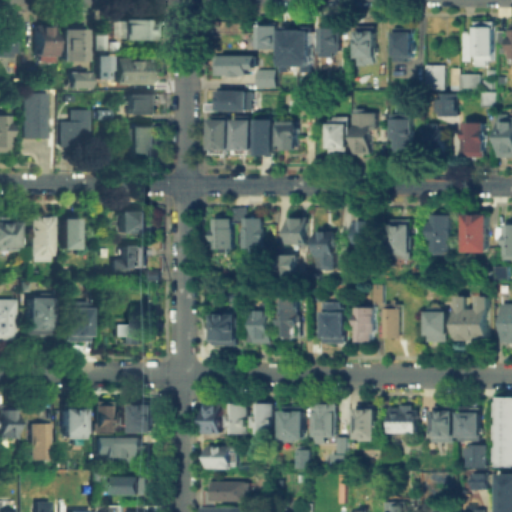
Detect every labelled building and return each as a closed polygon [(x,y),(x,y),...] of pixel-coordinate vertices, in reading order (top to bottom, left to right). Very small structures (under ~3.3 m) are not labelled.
[(156,22),(156,40),(126,40),(126,21),(156,22)] [(275,22),(255,22),(255,46),(275,46),(275,22)] [(477,58),(477,24),(496,24),(496,59),(477,58)] [(83,25),(83,60),(62,59),(63,25),(83,25)] [(0,27),(10,27),(10,58),(0,58),(0,27)] [(318,56),(318,27),(341,27),(341,56),(318,56)] [(360,28),(377,28),(377,66),(360,66),(360,28)] [(35,29),(53,29),(52,63),(35,63),(35,29)] [(311,29),(311,70),(280,70),(280,29),(311,29)] [(395,60),(395,30),(416,30),(416,61),(395,60)] [(500,42),(500,30),(508,30),(508,42),(500,42)] [(465,58),(465,33),(474,33),(473,58),(465,58)] [(105,38),(105,50),(96,50),(96,37),(105,38)] [(91,77),(91,54),(107,54),(107,78),(91,77)] [(220,75),(220,56),(256,56),(256,75),(220,75)] [(117,60),(153,60),(153,77),(155,77),(155,86),(117,86),(117,60)] [(429,90),(429,67),(446,67),(446,90),(429,90)] [(88,75),(88,85),(69,85),(70,72),(88,72),(88,75)] [(261,73),(278,73),(278,88),(261,88),(261,73)] [(478,92),(457,91),(458,75),(483,76),(483,92),(478,92)] [(221,108),(221,90),(253,90),(253,108),(221,108)] [(496,107),(483,107),(483,90),(496,90),(496,107)] [(47,95),(46,138),(23,138),(24,95),(47,95)] [(450,107),(450,95),(460,95),(460,107),(450,107)] [(128,97),(155,97),(155,114),(128,114),(128,97)] [(90,117),(90,108),(106,108),(106,117),(90,117)] [(88,147),(58,147),(58,123),(68,123),(68,112),(88,112),(88,147)] [(0,115),(8,115),(8,152),(0,152),(0,115)] [(379,115),(379,130),(374,130),(374,154),(357,154),(357,115),(379,115)] [(230,117),(208,117),(208,150),(230,150),(230,117)] [(253,117),(233,117),(233,151),(253,151),(253,117)] [(413,117),(413,155),(396,155),(396,117),(413,117)] [(351,137),(351,151),(333,151),(333,137),(330,137),(330,119),(351,120),(351,137)] [(511,153),(499,153),(499,119),(511,119),(511,153)] [(260,121),(277,121),(277,154),(260,154),(260,121)] [(300,125),(300,149),(284,149),(284,125),(300,125)] [(445,126),(445,147),(431,147),(431,126),(445,126)] [(126,158),(127,127),(154,127),(153,158),(126,158)] [(482,127),(482,158),(468,158),(468,127),(482,127)] [(235,221),(235,210),(250,210),(249,221),(235,221)] [(117,214),(148,214),(148,233),(117,233),(117,214)] [(433,255),(434,215),(455,215),(455,255),(433,255)] [(470,251),(470,216),(491,216),(491,251),(470,251)] [(0,249),(0,218),(16,218),(16,249),(0,249)] [(51,218),(51,261),(28,261),(28,218),(51,218)] [(312,220),(312,244),(296,244),(296,220),(312,220)] [(267,221),(267,249),(249,249),(249,221),(267,221)] [(236,223),(236,249),(219,249),(219,222),(236,223)] [(395,222),(416,222),(415,260),(395,260),(395,222)] [(511,222),(502,223),(501,258),(511,258),(511,222)] [(76,223),(76,249),(59,248),(60,223),(76,223)] [(381,224),(381,250),(361,250),(361,224),(381,224)] [(340,236),(340,270),(322,269),(322,235),(340,236)] [(125,274),(108,274),(108,260),(117,260),(117,245),(148,246),(148,267),(125,267),(125,274)] [(287,259),(302,259),(302,273),(287,273),(287,259)] [(511,268),(511,276),(501,276),(501,268),(511,268)] [(389,278),(389,305),(380,305),(380,278),(389,278)] [(18,295),(18,284),(26,284),(26,295),(18,295)] [(39,301),(39,295),(48,295),(48,336),(26,336),(26,300),(39,301)] [(494,307),(494,340),(462,340),(462,296),(474,296),(474,306),(483,306),(483,296),(494,296),(494,307)] [(284,338),(284,300),(305,300),(304,339),(284,338)] [(0,301),(13,301),(13,341),(0,341),(0,301)] [(63,342),(63,301),(87,301),(87,342),(63,342)] [(511,341),(511,302),(498,302),(499,342),(511,341)] [(329,305),(350,305),(350,345),(328,345),(329,305)] [(391,305),(406,305),(406,338),(390,338),(391,305)] [(378,311),(378,343),(363,343),(363,311),(378,311)] [(275,314),(275,344),(261,344),(261,313),(275,314)] [(452,313),(452,345),(434,345),(434,313),(452,313)] [(124,344),(124,317),(145,317),(145,344),(124,344)] [(241,317),(241,345),(217,345),(217,317),(241,317)] [(110,336),(110,327),(121,327),(121,336),(110,336)] [(511,465),(511,395),(498,395),(498,465),(511,465)] [(133,402),(156,402),(156,434),(133,434),(133,402)] [(90,404),(106,404),(106,433),(90,433),(90,404)] [(61,405),(77,405),(77,439),(61,439),(61,405)] [(340,406),(340,437),(319,437),(319,406),(340,406)] [(0,407),(13,407),(13,441),(0,441),(0,407)] [(209,407),(225,407),(224,433),(209,433),(209,407)] [(251,407),(251,434),(233,434),(233,407),(251,407)] [(359,440),(359,407),(380,407),(380,440),(359,440)] [(276,408),(276,434),(258,434),(259,408),(276,408)] [(286,408),(308,408),(308,441),(286,441),(286,408)] [(393,434),(393,409),(420,409),(420,434),(393,434)] [(438,438),(438,410),(458,410),(458,438),(438,438)] [(483,411),(483,439),(460,439),(460,411),(483,411)] [(28,425),(49,425),(49,461),(28,461),(28,425)] [(93,439),(149,439),(149,465),(93,465),(93,439)] [(342,443),(354,443),(354,457),(342,456),(342,443)] [(490,443),(490,465),(466,465),(466,443),(490,443)] [(212,468),(212,449),(237,449),(236,468),(212,468)] [(312,450),(312,467),(301,467),(301,449),(312,450)] [(511,511),(511,472),(500,472),(500,511),(511,511)] [(109,479),(151,479),(151,495),(109,495),(109,479)] [(214,503),(214,482),(253,483),(253,503),(214,503)] [(43,511),(44,500),(27,500),(27,511),(43,511)] [(407,511),(407,500),(384,500),(384,511),(407,511)]
